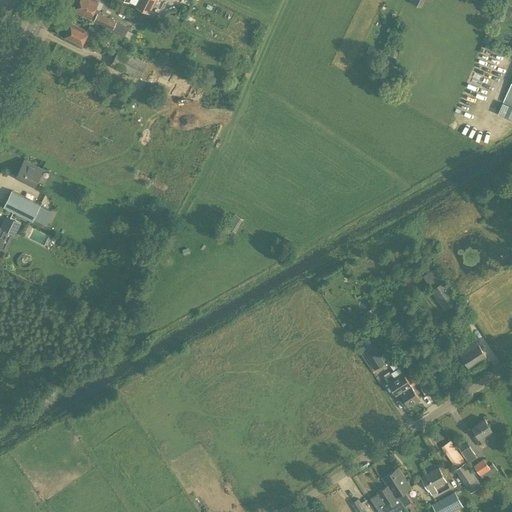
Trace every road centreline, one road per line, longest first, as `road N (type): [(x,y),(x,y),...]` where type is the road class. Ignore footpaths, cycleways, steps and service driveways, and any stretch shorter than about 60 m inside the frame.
road 1 (unclassified): [(283,511),(511,363)]
road 2 (track): [(286,0),(235,114),(149,114),(133,89)]
